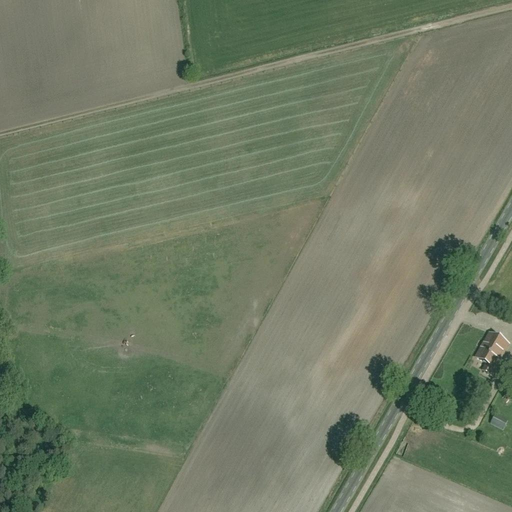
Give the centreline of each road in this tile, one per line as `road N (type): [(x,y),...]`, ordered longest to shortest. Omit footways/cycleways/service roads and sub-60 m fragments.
road 1 (track): [(0,133),(511,6)]
road 2 (tertiary): [(335,511),(511,206)]
